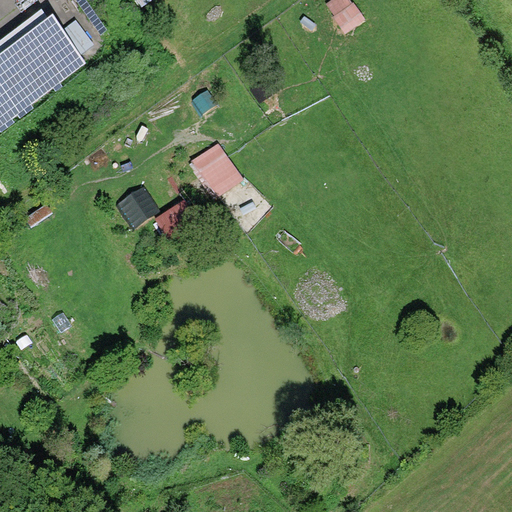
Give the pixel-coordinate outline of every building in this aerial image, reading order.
[(349,38),(369,23),(351,0),(340,0),(328,9),(349,38)] [(66,32),(81,58),(111,41),(96,15),(66,32)] [(0,137),(1,139),(84,74),(42,20),(0,53),(0,137)] [(250,187),(226,149),(194,169),(219,207),(250,187)] [(134,230),(160,220),(149,194),(124,204),(134,230)]
